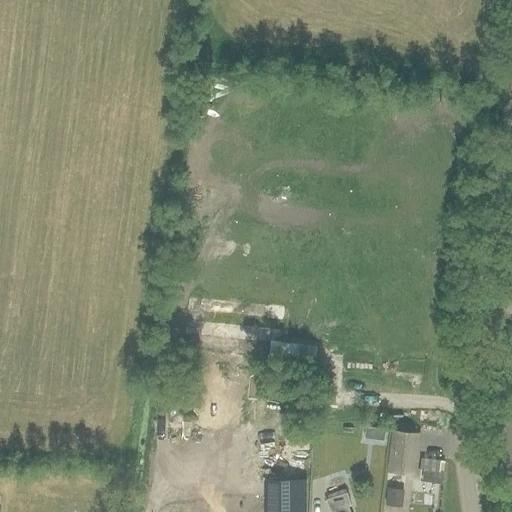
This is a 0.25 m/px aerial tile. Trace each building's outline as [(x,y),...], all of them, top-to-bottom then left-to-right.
[(336,414),(337,367),(323,366),(321,414),(336,414)] [(414,474),(419,434),(395,431),(391,471),(414,474)] [(307,511),(308,480),(266,480),(265,511),(307,511)] [(393,484),(389,500),(406,504),(410,488),(393,484)] [(351,511),(349,506),(351,505),(348,493),(326,500),(330,511),(351,511)]
